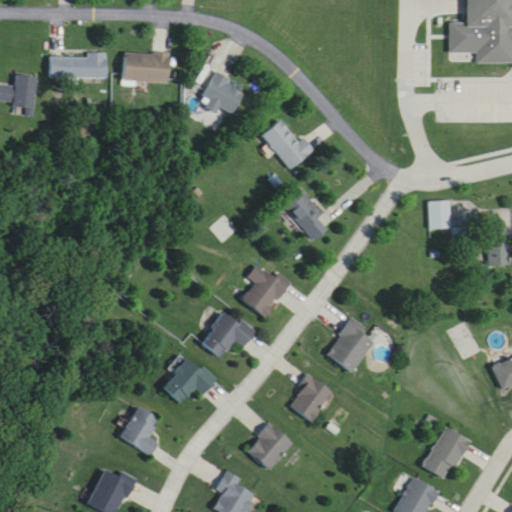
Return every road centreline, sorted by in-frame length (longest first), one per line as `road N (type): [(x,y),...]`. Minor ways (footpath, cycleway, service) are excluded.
road 1 (residential): [(399,176),(244,33),(202,18),(0,10)]
road 2 (residential): [(399,176),(229,413),(170,511)]
